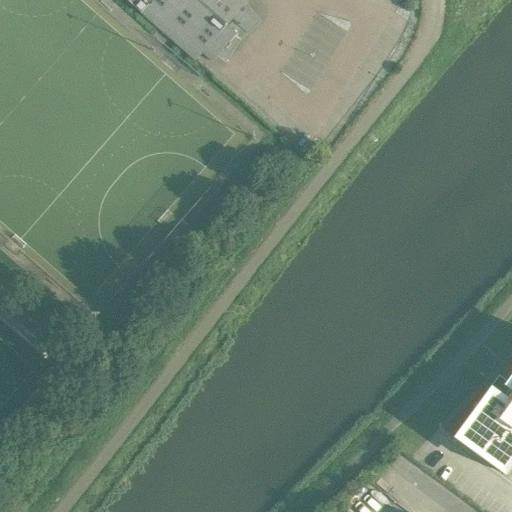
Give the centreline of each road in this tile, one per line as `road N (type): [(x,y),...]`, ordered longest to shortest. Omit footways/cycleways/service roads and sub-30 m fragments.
road 1 (unclassified): [(58,511),(417,54),(434,0)]
road 2 (track): [(306,511),(511,299)]
